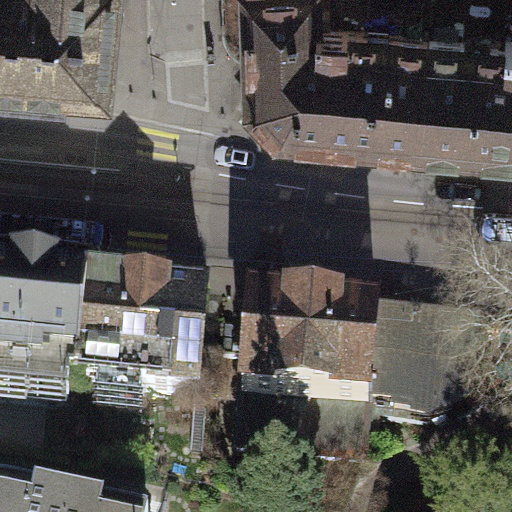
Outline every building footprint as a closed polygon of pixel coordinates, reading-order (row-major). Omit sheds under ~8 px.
[(0,0),(0,71),(104,83),(119,0),(0,0)] [(277,128),(419,140),(428,38),(314,27),(314,0),(247,0),(247,98),(277,128)] [(511,45),(428,38),(419,140),(511,147),(511,45)] [(0,381),(75,389),(85,289),(0,280),(0,381)] [(195,401),(205,292),(86,281),(85,289),(75,389),(195,401)] [(483,322),(247,303),(235,451),(364,462),(369,401),(395,403),(394,415),(435,418),(477,391),(483,322)] [(126,511),(0,484),(0,511),(126,511)]
